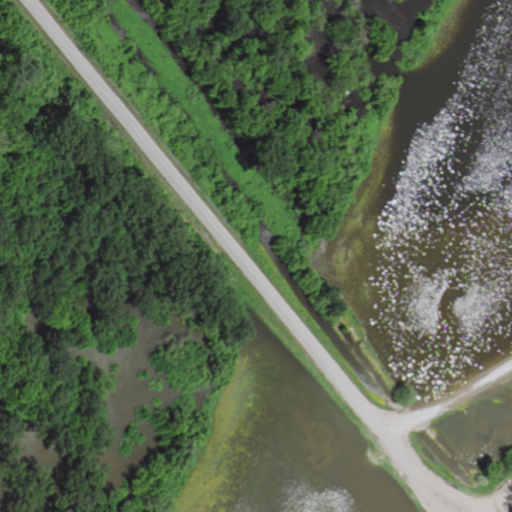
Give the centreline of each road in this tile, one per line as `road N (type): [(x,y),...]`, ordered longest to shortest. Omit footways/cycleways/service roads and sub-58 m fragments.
road 1 (secondary): [(464,511),(400,455),(26,0)]
road 2 (residential): [(379,429),(511,366)]
